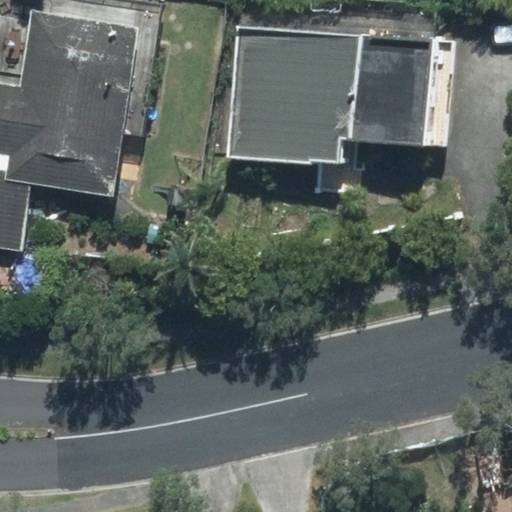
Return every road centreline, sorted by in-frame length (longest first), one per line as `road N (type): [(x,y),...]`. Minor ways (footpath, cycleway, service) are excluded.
road 1 (residential): [(184,416),(511,341)]
road 2 (residential): [(184,416),(51,454),(0,454)]
road 3 (residential): [(0,398),(184,416)]
